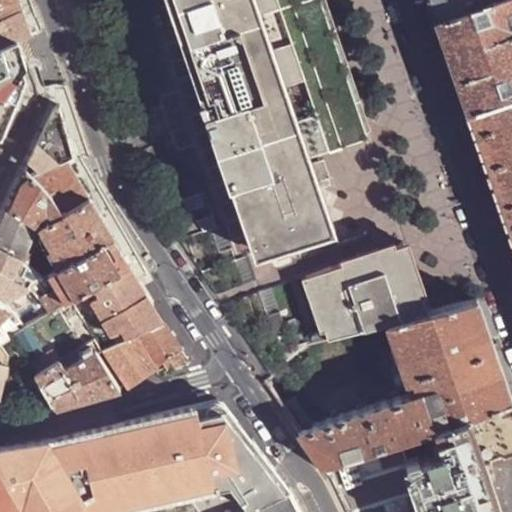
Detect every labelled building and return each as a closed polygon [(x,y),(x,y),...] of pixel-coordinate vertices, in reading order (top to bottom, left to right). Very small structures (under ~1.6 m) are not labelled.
[(0,0),(0,18),(22,8),(18,0),(0,0)] [(166,0),(254,252),(333,225),(316,174),(309,154),(255,0),(166,0)] [(255,0),(309,154),(327,148),(372,135),(347,62),(325,0),(255,0)] [(325,0),(347,62),(372,135),(377,133),(331,0),(325,0)] [(436,0),(440,10),(444,21),(505,0),(436,0)] [(462,72),(476,112),(511,99),(511,0),(505,0),(444,21),(462,72)] [(0,18),(0,48),(12,42),(30,33),(30,31),(22,8),(0,18)] [(0,142),(4,144),(27,84),(12,42),(0,48),(0,142)] [(511,99),(476,112),(494,165),(509,207),(511,206),(511,99)] [(75,156),(61,107),(58,106),(52,111),(29,161),(43,171),(44,172),(67,159),(68,160),(75,156)] [(309,154),(316,174),(334,168),(327,148),(309,154)] [(91,200),(68,160),(67,159),(44,172),(43,171),(33,176),(41,185),(63,217),(91,200)] [(50,217),(54,223),(63,217),(41,185),(33,176),(25,170),(9,209),(35,227),(43,218),(44,221),(50,217)] [(203,231),(215,226),(203,191),(181,199),(203,231)] [(113,238),(91,200),(63,217),(54,223),(41,231),(42,233),(64,269),(113,238)] [(0,229),(0,249),(24,262),(26,255),(37,229),(35,227),(9,209),(0,229)] [(333,225),(254,252),(259,269),(339,242),(333,225)] [(130,267),(113,238),(64,269),(51,277),(58,291),(66,306),(74,302),(73,300),(93,289),(130,267)] [(341,262),(394,245),(392,239),(339,258),(341,262)] [(403,242),(420,295),(425,293),(407,241),(403,242)] [(388,325),(427,314),(420,295),(403,242),(394,245),(341,262),(305,274),(324,328),(328,342),(388,324),(388,325)] [(33,289),(34,288),(24,283),(16,280),(20,272),(24,262),(0,249),(0,299),(8,306),(15,302),(33,290),(33,289)] [(24,262),(31,266),(33,259),(26,255),(24,262)] [(164,323),(130,267),(93,289),(98,297),(89,302),(116,347),(164,323)] [(16,280),(24,283),(27,277),(27,276),(20,272),(16,280)] [(324,328),(305,274),(300,276),(318,330),(324,328)] [(34,288),(40,284),(27,277),(24,283),(34,288)] [(66,306),(58,291),(42,301),(51,315),(66,306)] [(511,395),(494,343),(478,298),(472,300),(427,314),(388,325),(410,389),(422,384),(436,424),(511,398),(511,395)] [(5,330),(19,322),(11,310),(8,306),(0,299),(0,345),(10,339),(5,330)] [(116,347),(103,354),(104,355),(125,386),(126,388),(128,387),(162,363),(167,370),(189,360),(164,323),(116,347)] [(38,360),(21,333),(14,337),(18,345),(33,370),(36,375),(61,361),(54,351),(38,360)] [(18,345),(14,337),(10,339),(0,345),(0,352),(1,355),(18,345)] [(283,362),(302,346),(300,343),(279,351),(283,362)] [(84,353),(87,357),(96,352),(93,348),(84,353)] [(58,408),(120,388),(99,357),(104,355),(103,354),(100,350),(96,352),(87,357),(66,370),(61,361),(36,375),(58,408)] [(36,375),(33,370),(27,373),(30,378),(36,375)] [(27,373),(26,372),(19,376),(19,383),(27,379),(30,378),(27,373)] [(58,408),(36,375),(30,378),(27,379),(43,413),(58,408)] [(436,424),(422,384),(410,389),(309,426),(298,430),(322,464),(399,438),(432,426),(436,424)] [(511,448),(511,398),(436,424),(432,426),(440,451),(418,459),(417,456),(407,460),(405,460),(423,511),(500,511),(485,469),(482,459),(488,457),(511,448)] [(236,441),(252,439),(222,399),(154,414),(124,422),(59,437),(52,438),(54,442),(153,421),(219,406),(224,408),(229,411),(231,413),(233,419),(235,423),(235,429),(236,435),(236,441)] [(246,484),(275,469),(252,439),(236,441),(236,435),(235,429),(235,423),(233,419),(231,413),(229,411),(224,408),(219,406),(153,421),(54,442),(92,511),(113,511),(185,496),(198,511),(237,511),(254,505),(256,503),(246,484)] [(298,430),(309,426),(299,412),(291,418),(298,430)] [(432,426),(399,438),(407,460),(417,456),(418,459),(440,451),(432,426)] [(0,511),(92,511),(54,442),(52,438),(0,447),(0,511)] [(346,511),(423,511),(405,460),(407,460),(399,438),(322,464),(331,478),(346,511)] [(246,484),(256,503),(289,488),(275,469),(246,484)] [(254,505),(257,511),(271,511),(297,500),(289,488),(256,503),(254,505)] [(302,511),(297,500),(271,511),(302,511)]
